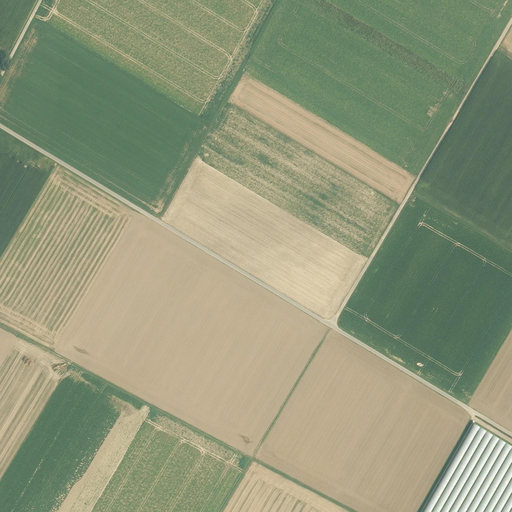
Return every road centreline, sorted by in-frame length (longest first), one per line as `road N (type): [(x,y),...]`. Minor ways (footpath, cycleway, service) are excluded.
road 1 (track): [(0,326),(255,462),(511,20)]
road 2 (track): [(0,127),(511,436)]
road 3 (track): [(160,223),(283,0)]
road 4 (track): [(350,511),(255,462),(225,511)]
